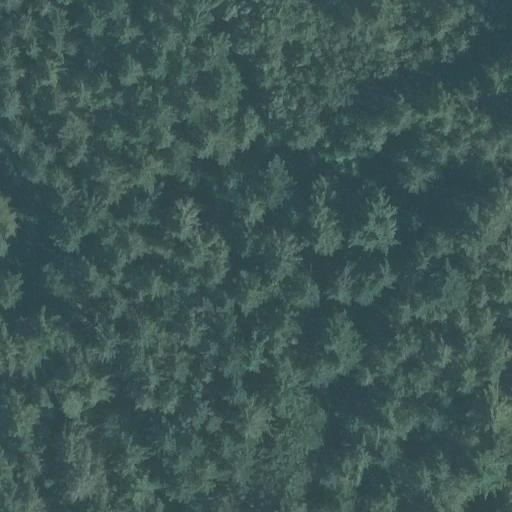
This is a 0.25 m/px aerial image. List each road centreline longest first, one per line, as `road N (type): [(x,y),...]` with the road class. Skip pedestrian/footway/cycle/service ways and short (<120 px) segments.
road 1 (track): [(197,511),(0,69)]
road 2 (track): [(278,511),(234,478),(0,498)]
